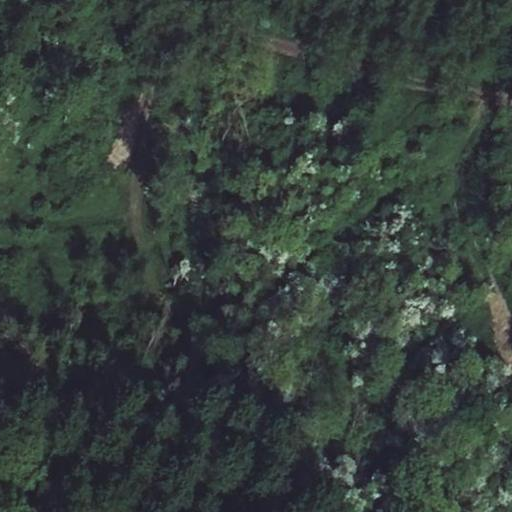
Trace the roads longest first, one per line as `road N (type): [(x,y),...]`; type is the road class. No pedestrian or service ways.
road 1 (track): [(511,94),(376,70),(145,0)]
road 2 (track): [(165,5),(140,123),(131,229),(155,304)]
